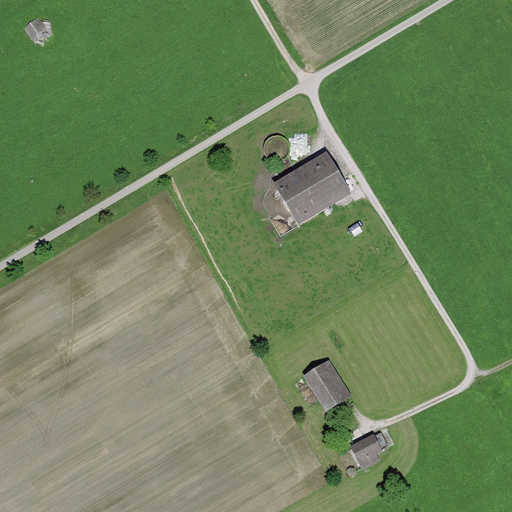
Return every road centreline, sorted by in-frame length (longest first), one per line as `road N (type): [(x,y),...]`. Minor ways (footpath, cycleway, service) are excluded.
road 1 (track): [(445,0),(0,267)]
road 2 (track): [(351,405),(361,424),(375,428),(465,387),(474,364),(308,82)]
